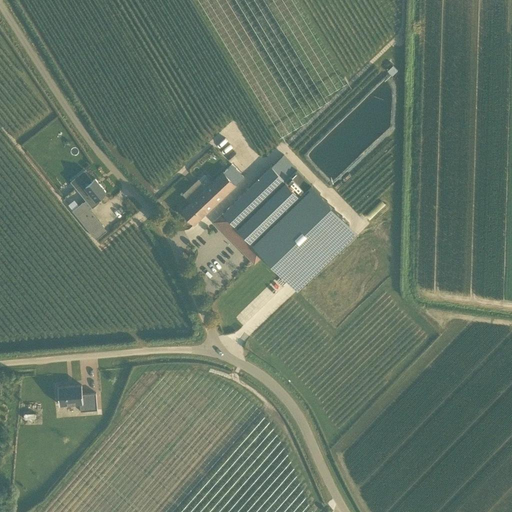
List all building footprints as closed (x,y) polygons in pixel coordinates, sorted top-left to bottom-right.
[(392,75),(398,70),(393,65),(388,71),(392,75)] [(348,222),(323,196),(284,154),(230,206),(213,222),(249,260),(253,264),(263,255),(288,280),(348,222)] [(243,177),(232,165),(224,172),(223,171),(206,187),(199,180),(197,181),(194,184),(192,186),(189,189),(197,197),(191,202),(182,211),(194,224),(243,177)] [(97,199),(106,191),(95,178),(80,191),(88,201),(94,196),(97,199)] [(79,205),(73,210),(90,232),(101,223),(89,209),(92,207),(86,200),(83,202),(79,205)] [(101,223),(90,232),(96,239),(107,231),(101,223)] [(83,388),(59,390),(61,408),(81,407),(82,415),(99,413),(98,396),(84,397),(83,388)]
